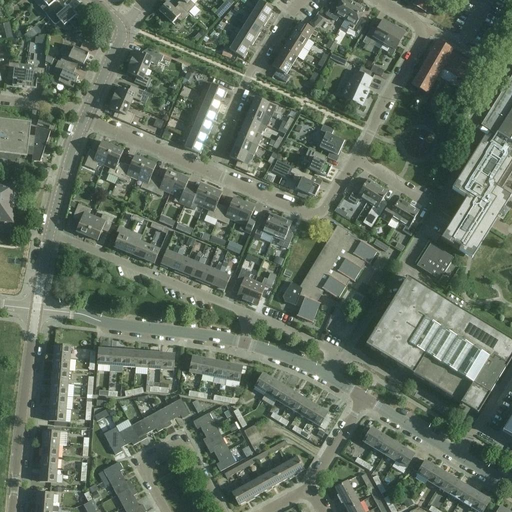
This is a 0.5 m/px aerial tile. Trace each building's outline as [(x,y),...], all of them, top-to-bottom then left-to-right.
[(47,16),(47,17),(60,6),(56,1),(57,0),(41,0),(45,4),(40,8),(47,16)] [(180,0),(177,4),(178,5),(187,14),(195,6),(189,1),(190,0),(180,0)] [(257,6),(253,11),(268,20),(272,14),(270,13),(272,9),(260,1),(260,2),(257,0),(253,0),(252,2),(257,6)] [(339,17),(344,20),(354,4),(347,0),(342,0),(338,7),(333,3),(325,16),(336,22),(339,17)] [(416,0),(413,6),(425,12),(431,0),(416,0)] [(189,15),(187,14),(178,5),(174,9),(167,3),(159,11),(172,24),(177,19),(181,23),(189,15)] [(344,20),(340,27),(346,30),(347,29),(358,35),(365,22),(359,19),(364,10),(354,4),(344,20)] [(64,10),(60,6),(47,17),(55,26),(60,22),(64,26),(68,23),(74,29),(80,28),(78,23),(79,22),(75,17),(76,16),(68,6),(64,10)] [(245,14),(242,18),(260,29),(262,26),(264,27),(268,20),(253,11),(250,17),(245,14)] [(245,25),(241,31),(256,40),(260,33),(258,32),(260,29),(242,18),(240,22),(245,25)] [(369,31),(362,43),(368,46),(369,44),(380,50),(384,44),(394,27),(382,20),(375,34),(369,31)] [(299,24),(294,31),(308,40),(311,35),(315,38),(318,33),(306,26),(300,22),(299,24)] [(405,33),(394,27),(384,44),(390,48),(387,54),(391,57),(405,33)] [(201,30),(197,34),(201,39),(206,34),(201,30)] [(35,37),(30,31),(23,37),(24,39),(35,37)] [(233,33),(230,37),(248,48),(250,45),(252,46),(256,40),(241,31),(238,36),(233,33)] [(294,31),(289,40),(302,49),(308,40),(294,31)] [(84,42),(82,34),(75,36),(77,44),(84,42)] [(246,51),(248,48),(230,37),(228,41),(233,44),(229,50),(243,59),(248,52),(246,51)] [(289,40),(283,49),(297,58),(302,49),(289,40)] [(333,52),(337,45),(329,41),(325,48),(333,52)] [(469,84),(477,69),(451,53),(452,50),(437,42),(412,86),(427,94),(442,68),(469,84)] [(58,61),(75,69),(78,64),(83,66),(88,54),(73,47),(71,54),(65,51),(60,62),(58,61)] [(283,49),(277,58),(291,67),(297,58),(283,49)] [(133,56),(130,62),(147,69),(150,63),(157,66),(159,62),(161,63),(163,57),(148,50),(146,56),(136,51),(134,57),(133,56)] [(332,55),(329,59),(345,66),(347,62),(346,61),(332,55)] [(54,60),(46,56),(45,62),(51,65),(54,60)] [(289,77),(286,75),(291,67),(277,58),(272,67),(277,70),(273,76),(286,83),(289,77)] [(75,69),(58,61),(53,73),(56,74),(53,80),(52,82),(53,83),(54,84),(56,85),(57,84),(58,83),(73,89),(78,77),(73,75),(75,69)] [(145,76),(147,69),(130,62),(128,68),(129,69),(127,74),(136,78),(134,83),(147,89),(151,79),(145,76)] [(12,87),(24,88),(26,72),(27,66),(9,63),(7,80),(13,81),(12,87)] [(44,70),(33,68),(33,66),(27,66),(26,72),(24,88),(36,89),(36,84),(42,84),(44,70)] [(381,77),(384,71),(373,66),(370,72),(381,77)] [(367,90),(372,79),(356,72),(351,83),(349,82),(342,97),(349,101),(349,103),(353,105),(355,103),(362,106),(369,91),(367,90)] [(500,191),(511,171),(511,75),(480,125),(496,135),(491,143),(484,139),(452,190),(466,199),(462,206),(440,240),(452,247),(454,245),(460,249),(458,251),(468,257),(471,259),(493,224),(510,198),(500,191)] [(203,89),(201,93),(220,102),(222,98),(224,99),(227,91),(211,85),(209,91),(203,89)] [(115,92),(113,98),(130,105),(133,99),(140,102),(144,92),(130,86),(128,92),(118,88),(116,93),(115,92)] [(205,100),(202,106),(218,113),(221,106),(219,105),(220,102),(201,93),(200,98),(205,100)] [(127,112),(130,105),(113,98),(110,104),(111,105),(109,110),(119,114),(116,119),(130,125),(134,115),(127,112)] [(255,98),(250,108),(264,114),(272,117),(275,119),(277,115),(274,113),(276,107),(269,104),(255,98)] [(425,104),(422,110),(429,114),(432,108),(425,104)] [(179,117),(185,113),(180,106),(174,111),(179,117)] [(194,110),(192,114),(211,122),(213,119),(215,120),(218,113),(202,106),(200,112),(194,110)] [(250,108),(246,118),(267,127),(272,117),(250,108)] [(433,108),(430,114),(436,117),(439,111),(433,108)] [(196,121),(193,127),(209,134),(212,127),(210,126),(211,122),(192,114),(190,119),(196,121)] [(246,118),(242,128),(260,136),(261,133),(264,134),(267,127),(246,118)] [(0,157),(11,159),(12,155),(26,156),(26,155),(32,156),(31,162),(40,163),(50,132),(35,128),(34,137),(29,137),(30,124),(0,119),(0,157)] [(158,120),(155,127),(160,129),(163,122),(158,120)] [(282,121),(277,131),(285,135),(290,126),(286,124),(282,121)] [(337,156),(344,142),(331,136),(333,131),(323,126),(321,129),(326,132),(319,148),(337,156)] [(185,131),(184,135),(203,143),(204,140),(206,141),(209,134),(193,127),(191,133),(185,131)] [(242,128),(238,138),(258,147),(263,137),(260,136),(242,128)] [(164,131),(161,138),(167,141),(170,134),(164,131)] [(201,147),(203,143),(184,135),(182,140),(187,142),(184,148),(200,155),(203,148),(201,147)] [(238,138),(233,148),(247,154),(253,156),(254,157),(258,147),(238,138)] [(98,164),(104,166),(112,147),(101,142),(96,155),(90,152),(84,166),(95,171),(98,164)] [(107,174),(118,178),(123,166),(117,164),(123,151),(112,147),(104,166),(110,169),(107,174)] [(233,148),(229,158),(237,162),(235,167),(246,172),(253,156),(247,154),(233,148)] [(327,178),(332,167),(323,163),(326,158),(308,150),(303,161),(309,163),(307,169),(327,178)] [(131,178),(137,180),(145,161),(134,156),(129,169),(123,166),(118,178),(129,183),(131,178)] [(140,188),(151,193),(156,180),(150,178),(156,166),(145,161),(137,180),(143,183),(140,188)] [(314,198),(319,187),(311,183),(314,178),(292,168),(287,179),(297,183),(295,189),(299,191),(308,195),(314,198)] [(164,192),(169,194),(178,175),(167,170),(162,183),(156,180),(151,193),(162,197),(164,192)] [(173,202),(184,207),(189,195),(183,192),(189,180),(178,175),(169,194),(175,197),(173,202)] [(360,199),(367,203),(377,186),(367,180),(361,189),(356,186),(348,200),(356,205),(360,199)] [(0,221),(13,223),(17,184),(0,181),(0,221)] [(197,206),(202,208),(211,189),(200,184),(195,197),(189,195),(184,207),(194,211),(197,206)] [(387,192),(377,186),(367,203),(373,207),(363,223),(371,228),(378,217),(379,217),(386,205),(381,202),(387,192)] [(206,216),(217,221),(222,209),(216,206),(222,194),(211,189),(202,208),(208,211),(206,216)] [(299,191),(296,196),(305,200),(308,195),(299,191)] [(230,220),(235,223),(244,203),(233,198),(228,211),(222,209),(217,221),(227,225),(230,220)] [(392,218),(398,222),(409,205),(399,199),(393,209),(388,206),(379,219),(388,224),(392,218)] [(255,208),(244,203),(235,223),(241,225),(239,230),(250,235),(255,223),(249,220),(255,208)] [(76,232),(86,237),(94,217),(89,215),(91,210),(78,204),(73,217),(81,220),(76,232)] [(419,211),(409,205),(398,222),(405,226),(402,232),(410,237),(418,224),(413,221),(419,211)] [(101,220),(94,217),(86,237),(97,241),(103,229),(108,231),(113,219),(103,214),(101,220)] [(262,233),(273,237),(280,219),(270,214),(265,224),(260,222),(255,234),(261,237),(262,233)] [(291,223),(280,219),(273,237),(280,240),(278,246),(287,249),(293,235),(287,233),(291,223)] [(295,307),(296,306),(300,308),(297,317),(312,323),(320,304),(316,302),(318,297),(315,295),(318,291),(321,292),(322,290),(338,299),(346,287),(344,286),(348,279),(353,282),(361,269),(360,269),(364,262),(369,265),(377,252),(344,232),(345,231),(337,226),(299,288),(291,283),(282,298),(284,303),(295,307)] [(113,248),(115,248),(124,252),(132,232),(119,227),(115,235),(118,236),(113,248)] [(142,236),(132,232),(124,252),(134,256),(139,242),(142,236)] [(0,233),(0,242),(9,244),(11,235),(0,233)] [(218,240),(215,246),(222,249),(225,243),(218,240)] [(149,246),(139,242),(134,256),(144,260),(149,246)] [(149,246),(144,260),(154,264),(160,250),(153,248),(154,244),(151,242),(149,246)] [(382,244),(379,249),(385,253),(388,248),(382,244)] [(453,259),(430,244),(416,266),(439,281),(444,273),(449,276),(455,267),(450,264),(453,259)] [(228,246),(226,250),(239,255),(240,251),(228,246)] [(175,248),(173,254),(166,251),(160,267),(167,270),(168,268),(171,269),(179,250),(175,248)] [(174,273),(181,276),(187,260),(181,257),(183,252),(179,250),(171,269),(175,271),(174,273)] [(189,276),(192,278),(200,259),(196,257),(194,262),(187,260),(181,276),(188,278),(189,276)] [(276,257),(273,263),(281,266),(283,260),(276,257)] [(195,281),(202,284),(208,268),(202,266),(205,260),(200,259),(192,278),(196,279),(195,281)] [(210,285),(213,286),(221,267),(217,265),(215,271),(208,268),(202,284),(209,287),(210,285)] [(226,269),(221,267),(213,286),(217,288),(216,290),(224,293),(230,277),(223,274),(226,269)] [(237,298),(247,302),(255,282),(250,280),(248,278),(251,273),(241,269),(236,282),(242,284),(236,298),(237,299),(237,298)] [(285,270),(283,275),(290,278),(292,273),(285,270)] [(260,284),(255,282),(247,302),(256,306),(257,307),(265,287),(270,289),(275,277),(269,275),(267,280),(264,279),(262,284),(260,284)] [(477,415),(511,357),(511,342),(407,278),(365,346),(477,415)] [(54,346),(53,359),(70,360),(71,347),(54,346)] [(97,365),(110,366),(111,350),(98,349),(97,365)] [(110,366),(123,367),(124,351),(111,350),(110,366)] [(123,367),(135,368),(136,352),(124,351),(123,367)] [(135,368),(148,369),(149,353),(136,352),(135,368)] [(148,369),(160,370),(161,354),(149,353),(148,369)] [(174,355),(161,354),(160,370),(173,371),(173,368),(174,360),(174,355)] [(189,373),(202,376),(205,360),(192,357),(189,373)] [(53,359),(52,371),(69,373),(70,360),(53,359)] [(202,376),(214,378),(217,362),(205,360),(202,376)] [(214,378),(226,381),(229,365),(217,362),(214,378)] [(242,367),(229,365),(226,381),(225,386),(238,389),(239,383),(242,367)] [(52,371),(51,384),(68,385),(69,373),(52,371)] [(254,388),(265,395),(274,381),(263,374),(254,388)] [(265,395),(276,401),(284,387),(274,381),(265,395)] [(51,384),(50,396),(67,397),(68,385),(51,384)] [(276,401),(287,408),(295,394),(284,387),(276,401)] [(287,408),(297,414),(306,400),(295,394),(287,408)] [(50,396),(49,409),(66,410),(67,397),(50,396)] [(181,400),(168,407),(175,419),(180,416),(182,419),(189,415),(181,400)] [(297,414),(308,421),(317,407),(306,400),(297,414)] [(197,413),(203,410),(198,401),(196,401),(192,403),(197,413)] [(168,407),(156,413),(164,429),(171,425),(170,422),(175,419),(168,407)] [(328,413),(317,407),(308,421),(319,428),(328,413)] [(65,423),(66,410),(49,409),(48,422),(65,423)] [(238,411),(233,413),(237,421),(242,419),(238,411)] [(100,413),(95,416),(98,421),(103,418),(100,413)] [(156,413),(144,420),(150,432),(156,429),(158,433),(164,429),(156,413)] [(203,433),(215,427),(209,414),(193,422),(197,430),(200,428),(203,433)] [(273,414),(270,418),(278,422),(280,418),(273,414)] [(511,416),(503,431),(511,436),(511,416)] [(280,418),(278,422),(286,427),(288,423),(280,418)] [(242,419),(237,421),(242,429),(246,427),(242,419)] [(144,420),(131,426),(140,442),(147,438),(145,435),(150,432),(144,420)] [(131,426),(119,433),(126,446),(131,443),(133,446),(140,442),(131,426)] [(255,426),(243,432),(247,439),(259,433),(255,426)] [(202,440),(206,447),(222,439),(215,427),(203,433),(206,439),(202,440)] [(294,427),(292,431),(299,436),(302,431),(294,427)] [(362,442),(373,449),(382,435),(371,428),(362,442)] [(302,431),(299,436),(307,440),(310,436),(302,431)] [(43,432),(42,445),(59,446),(66,446),(67,434),(60,433),(47,432),(43,432)] [(122,452),(120,449),(126,446),(119,433),(106,440),(115,456),(122,452)] [(259,433),(247,439),(251,446),(262,440),(259,433)] [(373,449),(384,455),(393,441),(382,435),(373,449)] [(210,454),(213,453),(216,458),(229,451),(222,439),(206,447),(210,454)] [(262,440),(251,446),(255,453),(266,447),(262,440)] [(384,455),(395,462),(403,448),(393,441),(384,455)] [(276,446),(279,451),(287,446),(285,442),(276,446)] [(42,445),(41,457),(58,459),(59,446),(42,445)] [(265,452),(268,457),(279,451),(276,446),(265,452)] [(414,454),(403,448),(395,462),(406,468),(414,454)] [(235,464),(229,451),(216,458),(219,463),(216,465),(220,472),(235,464)] [(255,458),(257,463),(268,457),(265,452),(255,458)] [(41,457),(40,470),(56,471),(58,459),(41,457)] [(244,464),(246,469),(257,463),(255,458),(244,464)] [(297,458),(285,464),(292,477),(304,471),(297,458)] [(357,459),(354,463),(362,468),(365,463),(357,459)] [(419,459),(413,471),(417,473),(416,475),(427,482),(435,468),(424,461),(424,462),(419,459)] [(103,471),(110,484),(123,477),(119,471),(123,470),(119,462),(103,471)] [(365,463),(362,468),(370,472),(373,468),(365,463)] [(233,470),(236,474),(246,469),(244,464),(233,470)] [(285,464),(275,470),(282,482),(292,477),(285,464)] [(427,482),(438,488),(446,474),(435,468),(427,482)] [(55,484),(56,471),(40,470),(39,483),(55,484)] [(224,475),(227,479),(236,474),(233,470),(224,475)] [(275,470),(264,475),(271,488),(282,482),(275,470)] [(438,488),(449,494),(457,481),(446,474),(438,488)] [(264,475),(253,481),(260,494),(271,488),(264,475)] [(365,475),(361,477),(365,486),(370,483),(365,475)] [(110,484),(117,496),(132,487),(129,480),(125,482),(123,477),(110,484)] [(377,477),(372,479),(376,487),(381,485),(377,477)] [(253,481),(243,487),(250,500),(260,494),(253,481)] [(449,494),(459,501),(468,487),(457,481),(449,494)] [(334,489),(340,500),(353,493),(347,482),(334,489)] [(370,483),(365,486),(371,497),(376,494),(370,483)] [(95,485),(88,488),(91,493),(98,490),(95,485)] [(381,485),(376,487),(381,495),(385,493),(381,485)] [(117,496),(123,508),(136,501),(133,496),(136,494),(132,487),(117,496)] [(238,506),(250,500),(243,487),(232,493),(238,506)] [(459,501),(470,507),(478,494),(468,487),(459,501)] [(96,491),(90,494),(93,499),(99,496),(96,491)] [(37,493),(36,506),(58,508),(59,504),(52,503),(53,494),(37,493)] [(88,493),(84,495),(88,503),(92,501),(88,493)] [(340,500),(346,510),(359,504),(353,493),(340,500)] [(376,494),(371,497),(377,507),(382,505),(376,494)] [(482,511),(489,500),(478,494),(470,507),(477,511),(482,511)] [(388,497),(383,500),(388,508),(392,505),(388,497)] [(408,498),(403,501),(406,506),(411,503),(408,498)] [(92,501),(88,503),(92,511),(97,509),(92,501)] [(145,511),(142,505),(139,507),(136,501),(123,508),(125,511),(145,511)]
